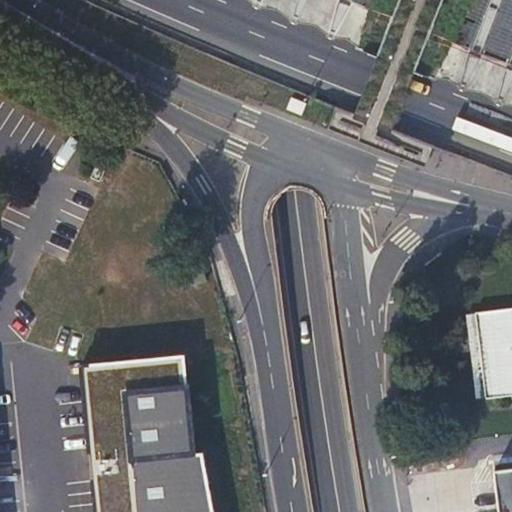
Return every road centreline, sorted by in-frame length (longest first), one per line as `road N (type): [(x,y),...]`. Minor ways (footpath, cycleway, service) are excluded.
road 1 (secondary): [(271,0),(340,511)]
road 2 (secondary): [(72,40),(179,151),(202,186),(247,293),(276,406)]
road 3 (motorway): [(192,0),(511,127)]
road 4 (secondary): [(275,141),(251,219),(276,406)]
road 5 (secondary): [(366,391),(384,268),(418,230),(481,207)]
road 6 (unclassified): [(72,40),(275,141)]
road 7 (secondary): [(366,391),(344,206),(358,175)]
road 8 (unclassified): [(358,175),(481,207)]
road 9 (secondary): [(387,511),(366,391)]
